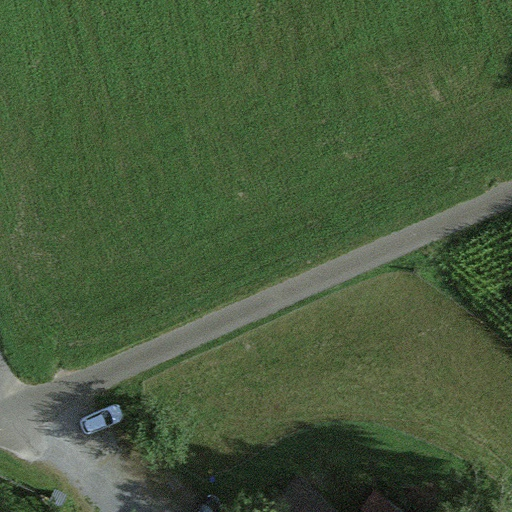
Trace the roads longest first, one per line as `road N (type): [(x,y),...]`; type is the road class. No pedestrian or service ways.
road 1 (track): [(511,192),(0,411)]
road 2 (track): [(119,511),(79,463),(0,415)]
